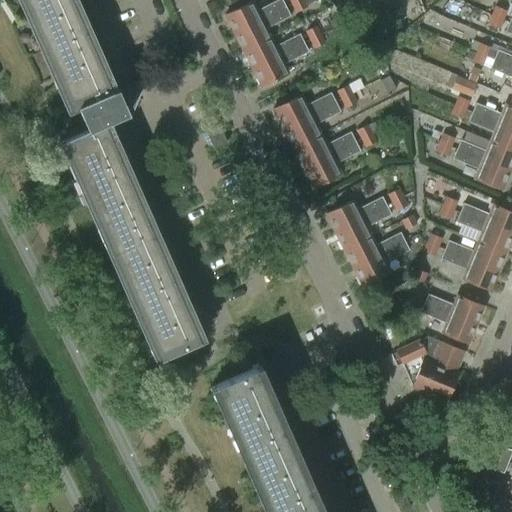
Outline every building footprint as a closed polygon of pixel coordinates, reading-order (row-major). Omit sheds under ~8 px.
[(24,0),(73,110),(78,108),(88,130),(58,143),(155,362),(206,340),(114,132),(133,124),(127,110),(133,95),(118,90),(117,88),(112,90),(71,0),(24,0)] [(281,0),(278,0),(256,12),(251,2),(225,15),(235,33),(285,8),(281,0)] [(303,0),(300,0),(292,4),(296,13),(307,8),(303,0)] [(395,1),(386,4),(390,15),(398,12),(395,1)] [(494,6),(490,15),(502,20),(505,11),(494,6)] [(290,17),(285,8),(235,33),(243,51),(269,38),(265,30),(290,17)] [(490,15),(487,23),(498,28),(502,20),(490,15)] [(310,40),(320,35),(316,27),(306,32),(310,40)] [(269,38),(243,51),(253,69),(303,43),(299,35),(274,48),(269,38)] [(320,35),(310,40),(314,49),(325,44),(320,35)] [(475,52),(487,57),(490,48),(473,41),(469,49),(475,52)] [(308,53),(303,43),(253,69),(262,88),(287,75),(283,66),(308,53)] [(468,50),(465,58),(483,65),(487,57),(475,52),(475,53),(468,50)] [(511,57),(497,51),(493,60),(511,68),(511,57)] [(511,68),(493,60),(489,69),(511,78),(511,86),(511,89),(511,68)] [(475,84),(456,76),(451,74),(446,86),(470,96),(475,84)] [(388,76),(380,80),(387,93),(395,89),(388,76)] [(341,100),(352,94),(348,86),(337,92),(341,100)] [(453,105),(465,110),(468,100),(435,87),(431,96),(453,105)] [(330,94),(305,106),(300,95),(273,109),(283,129),(335,103),(330,94)] [(357,103),(352,94),(341,100),(345,109),(357,103)] [(335,103),(283,129),(293,149),(320,135),(315,125),(340,113),(335,103)] [(475,103),(471,113),(511,129),(511,106),(505,104),(501,114),(492,110),(494,106),(486,103),(484,107),(475,103)] [(465,110),(453,105),(450,114),(461,118),(465,110)] [(511,129),(471,113),(467,122),(493,132),(489,142),(511,151),(511,129)] [(213,149),(226,143),(216,121),(203,127),(213,149)] [(371,132),(368,126),(367,125),(356,130),(361,139),(372,133),(371,132)] [(325,145),(320,135),(293,149),(303,169),(355,142),(350,132),(325,145)] [(372,133),(361,139),(365,147),(376,142),(372,133)] [(442,133),(438,142),(449,147),(453,138),(442,133)] [(511,161),(511,151),(489,142),(485,151),(459,140),(456,150),(508,172),(511,161)] [(355,142),(303,169),(313,188),(340,174),(334,164),(359,151),(355,142)] [(449,147),(438,142),(434,150),(446,155),(449,147)] [(508,172),(456,150),(452,158),(478,169),(474,179),(500,190),(508,172)] [(392,203),(403,197),(399,189),(388,194),(392,203)] [(382,197),(356,210),(351,200),(325,213),(335,232),(386,206),(382,197)] [(407,206),(403,197),(392,203),(397,211),(407,206)] [(441,206),(452,210),(456,201),(445,197),(441,206)] [(511,212),(493,204),(489,214),(463,204),(459,213),(511,235),(511,233),(511,212)] [(386,206),(335,232),(344,250),(370,237),(365,227),(390,215),(386,206)] [(452,210),(441,206),(438,214),(449,218),(452,210)] [(511,235),(459,213),(455,222),(481,233),(477,242),(504,253),(511,235)] [(412,215),(401,221),(406,229),(417,224),(412,215)] [(375,246),(370,237),(344,250),(353,267),(404,241),(400,233),(375,246)] [(426,243),(437,247),(441,238),(430,233),(426,243)] [(448,240),(444,250),(496,272),(504,253),(477,242),(474,251),(448,240)] [(404,241),(353,267),(362,286),(388,273),(384,264),(409,251),(404,241)] [(437,247),(426,243),(422,251),(434,256),(437,247)] [(496,272),(444,250),(440,259),(466,270),(461,280),(488,291),(496,272)] [(426,274),(415,269),(411,278),(422,283),(426,274)] [(449,314),(475,324),(482,305),(457,295),(453,305),(427,295),(426,296),(421,294),(418,301),(423,303),(449,314)] [(410,298),(399,303),(408,320),(418,315),(410,298)] [(449,314),(423,303),(418,301),(417,306),(421,308),(420,312),(445,323),(441,333),(467,344),(475,324),(449,314)] [(424,354),(431,338),(426,336),(395,351),(396,353),(391,355),(396,366),(401,363),(402,365),(424,354)] [(424,354),(422,358),(455,371),(463,351),(431,338),(424,354)] [(455,371),(422,358),(411,386),(446,400),(457,372),(455,371)] [(323,511),(282,417),(259,364),(208,386),(263,511),(323,511)] [(500,459),(508,462),(511,453),(511,450),(505,447),(500,459)] [(508,462),(500,459),(496,469),(504,473),(508,462)] [(491,481),(487,492),(495,495),(500,484),(491,481)] [(495,495),(487,492),(482,503),(491,506),(493,501),(502,505),(504,498),(495,495)] [(409,508),(404,495),(396,499),(402,511),(409,508)]
